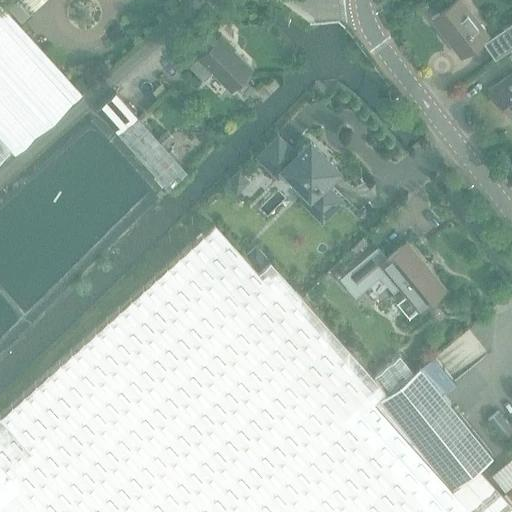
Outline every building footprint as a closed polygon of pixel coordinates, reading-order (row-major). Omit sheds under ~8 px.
[(16,0),(8,8),(21,22),(29,14),(16,0)] [(460,57),(487,35),(459,0),(453,0),(430,19),(460,57)] [(0,164),(81,92),(0,3),(0,164)] [(211,71),(230,90),(251,68),(227,45),(229,43),(220,34),(189,65),(203,79),(211,71)] [(511,73),(491,88),(497,97),(495,102),(500,110),(506,109),(511,118),(511,117),(511,73)] [(96,109),(159,180),(167,189),(186,171),(163,145),(159,141),(157,138),(116,92),(96,109)] [(167,129),(157,138),(159,141),(163,145),(173,136),(167,129)] [(277,137),(256,158),(277,178),(283,173),(303,194),(298,199),(319,221),(340,200),(322,182),(336,168),(309,141),(295,155),(277,137)] [(215,223),(191,244),(352,428),(376,406),(470,511),(511,511),(511,501),(505,493),(490,476),(481,464),(492,456),(441,392),(454,381),(432,354),(417,366),(386,391),(380,384),(271,260),(259,270),(258,272),(215,223)] [(362,238),(351,248),(355,253),(367,243),(362,238)] [(417,310),(443,288),(406,242),(386,258),(377,246),(346,272),(356,284),(380,264),(417,310)] [(256,243),(244,254),(258,270),(270,260),(256,243)] [(470,511),(376,406),(352,428),(191,244),(0,410),(0,511),(470,511)] [(399,354),(374,374),(386,390),(411,370),(399,354)] [(503,438),(511,430),(511,428),(498,411),(488,419),(503,438)]
